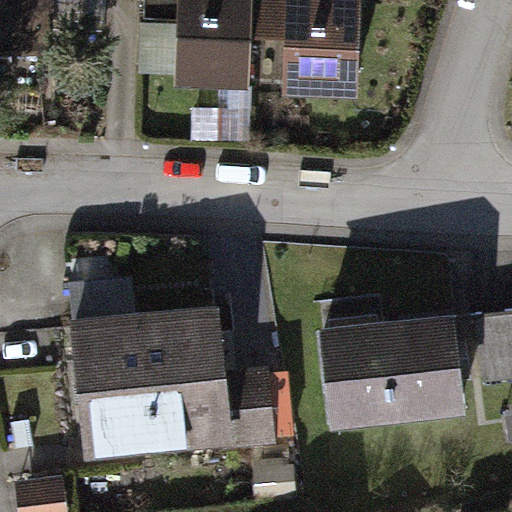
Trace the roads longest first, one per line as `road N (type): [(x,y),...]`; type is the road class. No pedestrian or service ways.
road 1 (residential): [(417,203),(0,190)]
road 2 (residential): [(417,203),(488,0)]
